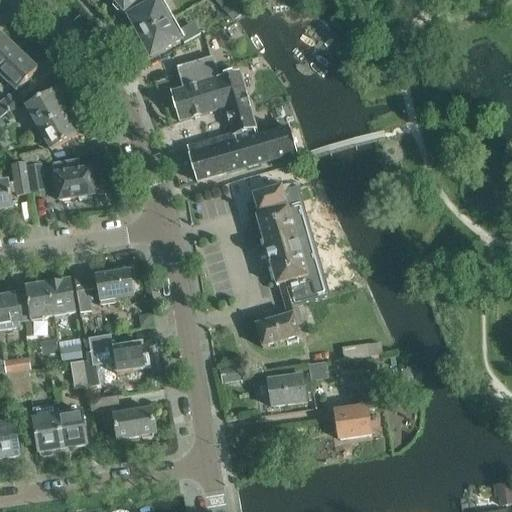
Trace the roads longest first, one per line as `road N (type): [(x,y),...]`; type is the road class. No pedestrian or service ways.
road 1 (unclassified): [(165,231),(146,150),(116,89),(81,44),(21,0)]
road 2 (unclassified): [(207,467),(165,231)]
road 3 (residential): [(0,501),(207,467)]
road 4 (unclassified): [(0,258),(165,231)]
